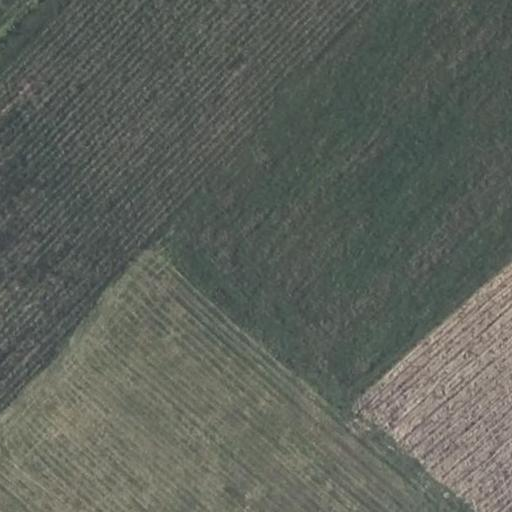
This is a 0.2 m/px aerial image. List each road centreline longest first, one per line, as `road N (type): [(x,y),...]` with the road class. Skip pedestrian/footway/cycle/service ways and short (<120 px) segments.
road 1 (track): [(0,420),(154,246),(453,511)]
road 2 (track): [(338,409),(511,251)]
